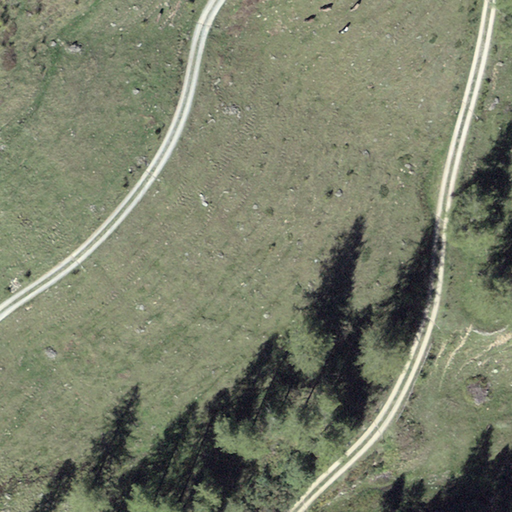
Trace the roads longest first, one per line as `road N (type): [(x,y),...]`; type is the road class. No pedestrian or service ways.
road 1 (track): [(491,0),(451,167),(432,312),(372,435),(294,511)]
road 2 (track): [(217,0),(173,137),(146,181),(66,267),(0,312)]
